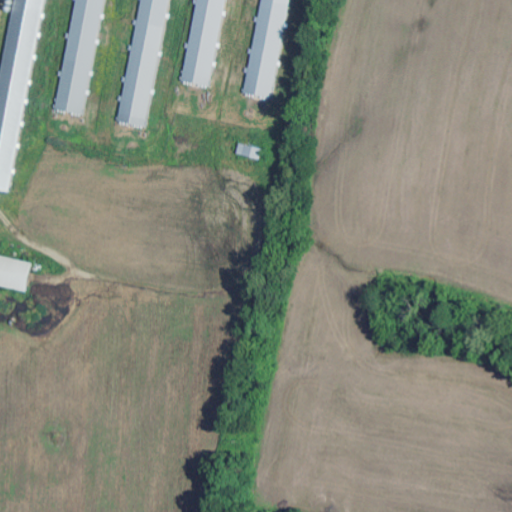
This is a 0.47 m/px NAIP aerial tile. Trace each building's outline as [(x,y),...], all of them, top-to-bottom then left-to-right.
[(49,0),(15,0),(0,98),(0,190),(20,194),(49,0)] [(81,0),(64,111),(89,116),(107,0),(81,0)] [(143,0),(125,123),(156,128),(175,0),(143,0)] [(203,0),(190,83),(216,87),(229,0),(203,0)] [(265,0),(251,95),(281,100),(297,0),(265,0)]
